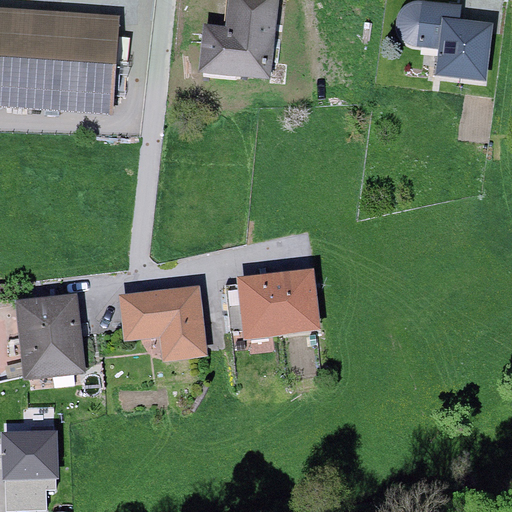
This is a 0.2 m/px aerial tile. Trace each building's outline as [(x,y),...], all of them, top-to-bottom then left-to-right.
[(266,81),(274,2),(251,0),(232,0),(229,40),(208,38),(204,75),(266,81)] [(459,17),(406,11),(403,42),(444,46),(440,78),(485,83),(490,34),(457,30),(459,17)] [(114,29),(0,20),(0,110),(108,118),(114,29)] [(313,279),(238,286),(244,343),(319,336),(313,279)] [(195,296),(121,304),(125,343),(163,339),(165,361),(202,357),(195,296)] [(70,304),(19,308),(25,381),(76,377),(70,304)] [(55,439),(0,442),(0,447),(3,511),(45,511),(45,496),(58,496),(55,439)]
